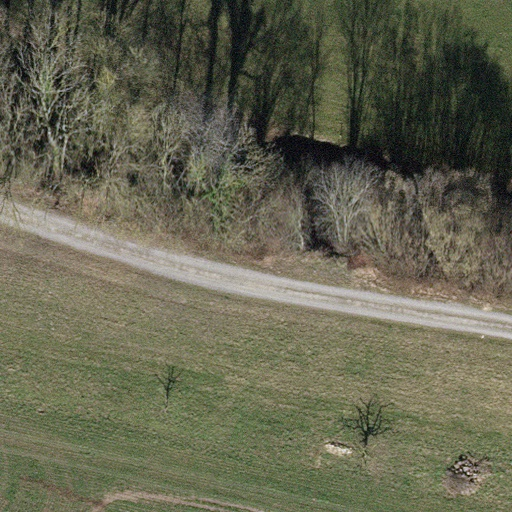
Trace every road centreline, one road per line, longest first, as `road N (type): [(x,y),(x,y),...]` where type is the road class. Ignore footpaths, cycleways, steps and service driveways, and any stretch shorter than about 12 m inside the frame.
road 1 (track): [(511,195),(79,92),(0,56)]
road 2 (track): [(511,327),(189,276),(0,203)]
